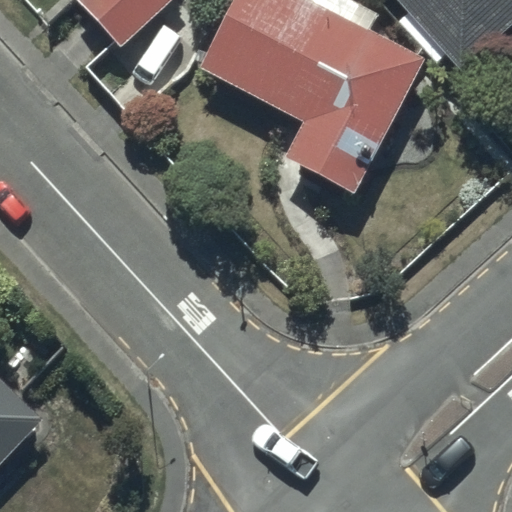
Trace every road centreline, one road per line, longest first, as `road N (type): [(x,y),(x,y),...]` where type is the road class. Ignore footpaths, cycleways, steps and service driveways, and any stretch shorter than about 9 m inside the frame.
road 1 (residential): [(334,508),(284,436),(0,124)]
road 2 (residential): [(334,508),(362,422),(511,285)]
